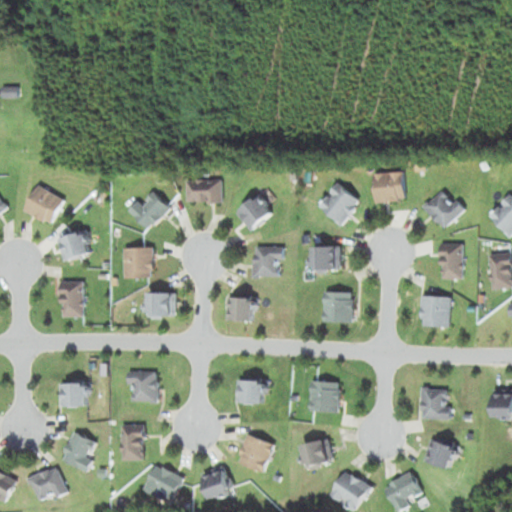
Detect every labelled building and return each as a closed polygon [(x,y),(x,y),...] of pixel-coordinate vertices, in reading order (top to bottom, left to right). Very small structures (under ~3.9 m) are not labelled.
[(1,85),(1,99),(18,98),(18,85),(1,85)] [(485,163),(494,162),(495,170),(486,171),(485,163)] [(374,174),(376,201),(407,199),(405,172),(374,174)] [(188,179),(188,202),(224,201),(224,178),(188,179)] [(318,205),(339,180),(365,202),(344,227),(318,205)] [(39,184),(26,208),(55,224),(68,199),(39,184)] [(130,208),(152,185),(173,206),(151,229),(130,208)] [(424,205),(443,186),(466,210),(448,228),(424,205)] [(0,215),(12,208),(0,188),(0,215)] [(237,208),(258,191),(277,214),(255,232),(237,208)] [(511,238),(489,213),(511,191),(511,192),(511,238)] [(63,238),(70,260),(96,252),(89,229),(63,238)] [(442,242),(442,279),(466,279),(466,242),(442,242)] [(256,245),(255,275),(281,276),(281,259),(287,259),(288,245),(256,245)] [(314,246),(314,272),(342,271),(342,246),(314,246)] [(126,248),(126,276),(156,276),(155,247),(126,248)] [(511,250),(490,253),(494,289),(511,286),(511,250)] [(64,280),(67,316),(90,315),(88,279),(64,280)] [(324,290),(323,321),(354,322),(355,291),(324,290)] [(152,291),(152,315),(182,315),(182,291),(152,291)] [(422,294),(421,323),(452,324),(453,296),(422,294)] [(229,296),(229,319),(261,319),(261,296),(229,296)] [(129,368),(129,383),(138,383),(138,399),(163,399),(164,369),(129,368)] [(98,378),(99,386),(109,385),(108,378),(98,378)] [(242,378),(242,403),(276,402),(276,378),(242,378)] [(314,380),(313,409),(343,410),(344,380),(314,380)] [(62,382),(64,406),(96,404),(95,381),(62,382)] [(423,388),(424,417),(456,417),(456,407),(450,407),(449,387),(423,388)] [(511,388),(494,389),(494,416),(511,415),(511,388)] [(122,422),(124,458),(150,458),(149,421),(122,422)] [(75,429),(61,459),(105,479),(110,468),(88,457),(96,439),(75,429)] [(250,433),(240,461),(271,473),(281,444),(250,433)] [(434,437),(427,459),(456,469),(463,447),(434,437)] [(304,446),(310,470),(339,462),(332,438),(304,446)] [(203,472),(215,501),(240,490),(228,461),(203,472)] [(31,477),(42,500),(59,491),(62,497),(73,491),(59,463),(31,477)] [(157,464),(145,488),(158,494),(160,488),(168,491),(166,496),(176,502),(188,478),(157,464)] [(386,486),(402,511),(413,505),(410,497),(418,493),(420,496),(426,492),(412,469),(386,486)] [(0,470),(0,491),(3,493),(0,499),(8,503),(20,482),(0,470)] [(345,470),(333,493),(360,508),(372,486),(345,470)] [(274,473),(272,479),(280,482),(283,476),(274,473)]
